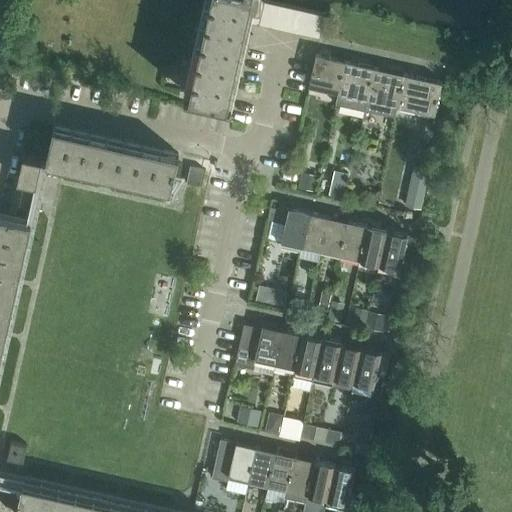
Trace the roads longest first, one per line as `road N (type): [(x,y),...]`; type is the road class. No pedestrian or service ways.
road 1 (residential): [(189,409),(246,155)]
road 2 (residential): [(246,155),(10,98)]
road 3 (residential): [(246,155),(264,126),(284,35)]
